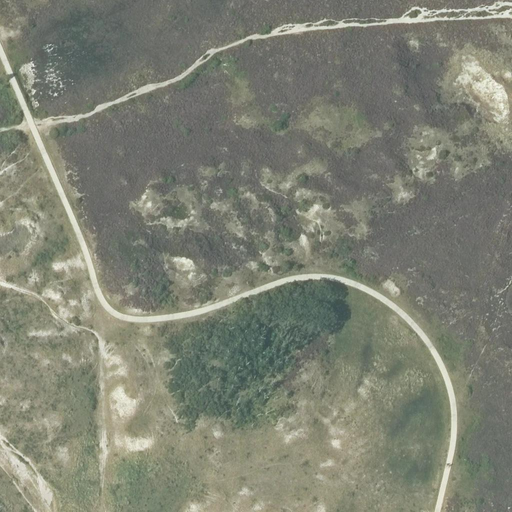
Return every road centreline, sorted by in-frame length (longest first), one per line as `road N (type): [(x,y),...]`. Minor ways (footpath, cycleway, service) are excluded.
road 1 (unknown): [(108,354),(103,509)]
road 2 (unknown): [(108,354),(97,336),(0,283)]
